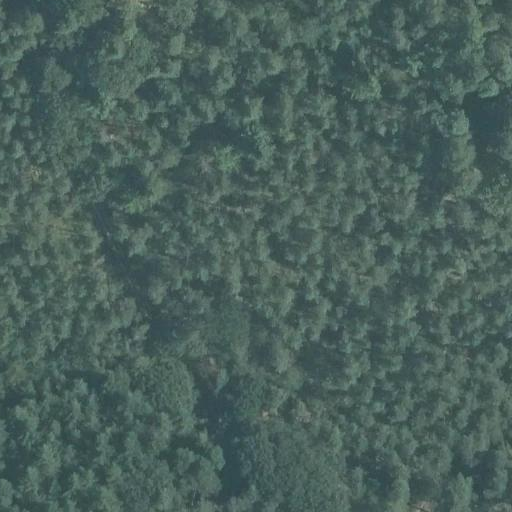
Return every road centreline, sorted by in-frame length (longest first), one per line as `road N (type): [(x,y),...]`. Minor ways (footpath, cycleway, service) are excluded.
road 1 (track): [(287,511),(214,439),(166,359),(15,0)]
road 2 (track): [(511,139),(410,235),(150,511)]
